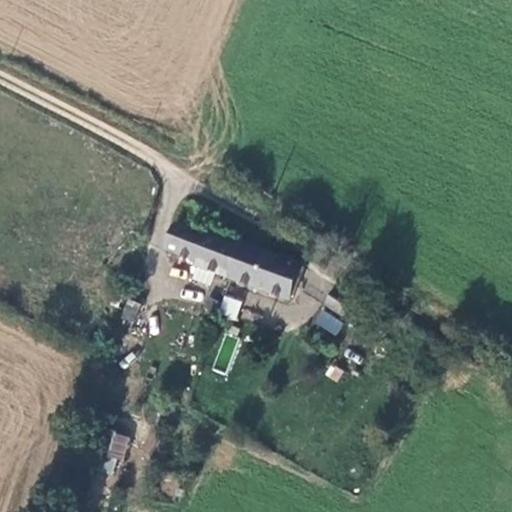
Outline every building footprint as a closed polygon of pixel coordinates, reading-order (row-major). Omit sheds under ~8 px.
[(291,301),(303,268),(259,252),(259,250),(197,229),(195,233),(173,223),(163,249),(196,262),(195,266),(291,301)] [(334,282),(325,300),(355,319),(367,302),(334,282)] [(235,319),(242,300),(225,294),(218,313),(235,319)] [(320,310),(313,324),(337,336),(344,322),(320,310)] [(123,439),(84,424),(79,449),(117,462),(123,439)]
